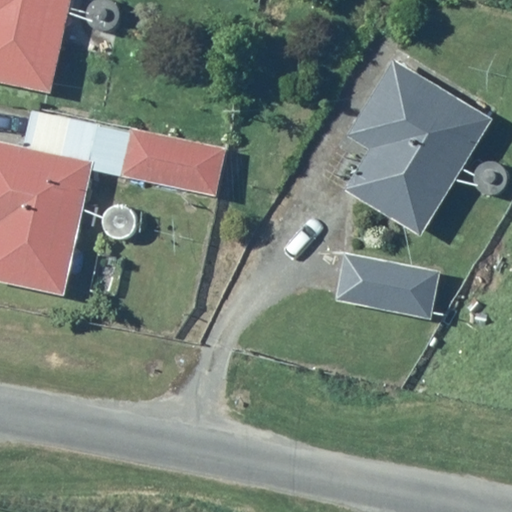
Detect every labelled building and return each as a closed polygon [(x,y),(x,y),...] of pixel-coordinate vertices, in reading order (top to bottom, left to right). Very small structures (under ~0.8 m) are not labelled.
[(70,0),(0,0),(0,78),(53,89),(70,0)] [(122,14),(122,13),(122,12),(122,11),(121,10),(121,9),(121,8),(121,7),(120,6),(120,5),(119,4),(119,3),(118,2),(118,1),(117,1),(117,0),(116,0),(88,0),(88,1),(88,2),(87,2),(87,3),(86,4),(86,5),(85,6),(85,7),(84,8),(84,9),(84,10),(84,11),(84,12),(84,13),(84,14),(84,15),(84,16),(84,17),(84,18),(85,19),(85,20),(86,21),(86,22),(87,23),(87,24),(88,24),(88,25),(89,26),(90,27),(91,28),(92,29),(93,29),(94,30),(95,30),(96,31),(97,31),(98,31),(99,31),(99,32),(100,32),(101,32),(102,32),(103,32),(104,32),(105,32),(106,32),(107,31),(108,31),(109,31),(110,31),(110,30),(111,30),(112,29),(113,29),(114,28),(115,27),(116,27),(116,26),(117,26),(117,25),(118,25),(118,24),(119,23),(119,22),(120,21),(120,20),(120,19),(121,19),(121,18),(121,17),(121,16),(122,15),(122,14)] [(421,235),(493,117),(397,62),(346,131),(371,146),(345,188),(421,235)] [(33,107),(23,144),(93,160),(123,168),(130,129),(33,107)] [(228,146),(135,127),(126,173),(219,193),(228,146)] [(23,144),(0,137),(0,277),(62,291),(93,160),(23,144)] [(511,180),(511,179),(511,178),(511,177),(511,176),(511,175),(511,174),(511,173),(511,172),(510,171),(510,170),(509,170),(509,169),(508,168),(508,167),(507,167),(507,166),(506,166),(506,165),(505,165),(505,164),(504,164),(503,163),(502,163),(501,162),(500,162),(499,161),(498,161),(497,161),(496,161),(495,161),(494,161),(493,161),(492,161),(491,161),(490,161),(489,161),(488,161),(488,162),(487,162),(486,162),(485,163),(484,163),(483,164),(482,164),(482,165),(481,165),(480,166),(479,167),(479,168),(478,168),(478,169),(477,170),(477,171),(476,172),(476,173),(476,174),(475,175),(475,176),(475,177),(475,178),(475,179),(475,180),(475,181),(475,182),(475,183),(476,184),(476,185),(476,186),(477,187),(477,188),(478,189),(478,190),(479,190),(479,191),(480,191),(480,192),(481,193),(482,193),(482,194),(483,194),(483,195),(484,195),(485,195),(485,196),(486,196),(487,196),(488,197),(489,197),(490,197),(491,197),(492,197),(493,198),(494,198),(495,198),(495,197),(496,197),(497,197),(498,197),(499,197),(500,196),(501,196),(502,195),(503,195),(504,195),(504,194),(505,194),(505,193),(506,193),(506,192),(507,192),(507,191),(508,191),(508,190),(509,189),(509,188),(510,188),(510,187),(511,186),(511,185),(511,184),(511,183),(511,182),(511,181),(511,180)] [(137,222),(137,221),(137,220),(137,219),(137,218),(136,218),(136,217),(136,216),(136,215),(135,215),(135,214),(135,213),(134,213),(134,212),(133,211),(133,210),(132,210),(131,209),(131,208),(130,208),(129,207),(128,207),(127,207),(127,206),(126,206),(125,206),(124,205),(123,205),(122,205),(121,205),(120,205),(119,205),(118,205),(117,206),(116,206),(115,206),(114,207),(113,207),(112,208),(111,208),(111,209),(110,209),(110,210),(109,210),(109,211),(108,211),(108,212),(107,213),(107,214),(106,214),(106,215),(106,216),(105,217),(105,218),(105,219),(105,220),(105,221),(105,222),(105,223),(105,224),(105,225),(106,226),(106,227),(107,228),(107,229),(108,230),(108,231),(109,231),(109,232),(110,232),(110,233),(111,233),(111,234),(112,234),(113,235),(114,235),(115,236),(116,236),(117,236),(117,237),(118,237),(119,237),(120,237),(121,237),(122,237),(123,237),(124,237),(125,236),(126,236),(127,236),(128,235),(129,235),(130,234),(131,234),(131,233),(132,233),(132,232),(133,232),(133,231),(134,230),(135,229),(135,228),(136,227),(136,226),(136,225),(136,224),(137,224),(137,223),(137,222)] [(338,300),(433,316),(440,269),(346,252),(338,300)]
